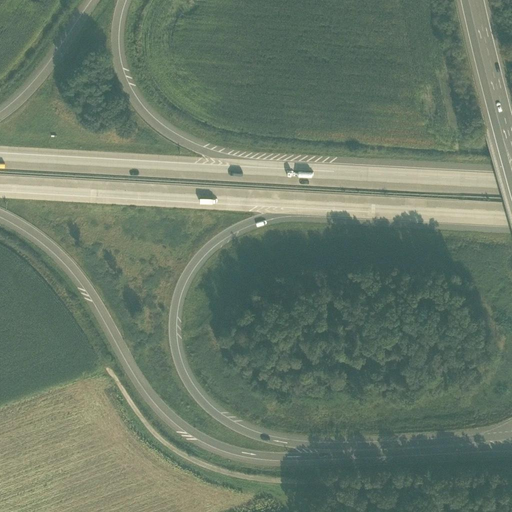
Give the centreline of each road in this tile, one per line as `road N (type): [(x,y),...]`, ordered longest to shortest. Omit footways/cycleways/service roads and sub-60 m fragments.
road 1 (motorway): [(485,434),(310,443),(258,436),(208,407),(180,369),(174,305),(186,272),(219,237),(269,215),(369,204)]
road 2 (track): [(0,238),(40,266),(71,304),(152,431),(197,462),(273,480),(511,476)]
road 3 (motorway): [(0,215),(70,263),(146,388),(194,433),(255,453),(511,442)]
road 4 (motorway): [(0,182),(369,204)]
road 5 (motorway): [(333,178),(0,160)]
road 6 (motorway): [(333,178),(206,153),(152,120),(117,64),(122,0)]
road 7 (motorway): [(511,189),(333,178)]
road 8 (secondary): [(511,148),(472,0)]
road 9 (motorway): [(96,0),(47,71),(0,116)]
road 10 (motorway): [(369,204),(511,212)]
